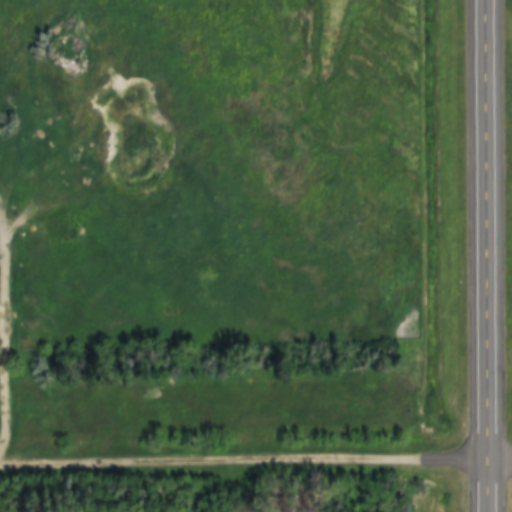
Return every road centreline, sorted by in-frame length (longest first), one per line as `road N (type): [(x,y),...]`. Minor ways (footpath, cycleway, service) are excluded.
road 1 (primary): [(501,511),(499,0)]
road 2 (track): [(0,450),(10,433),(13,352),(13,283),(0,211)]
